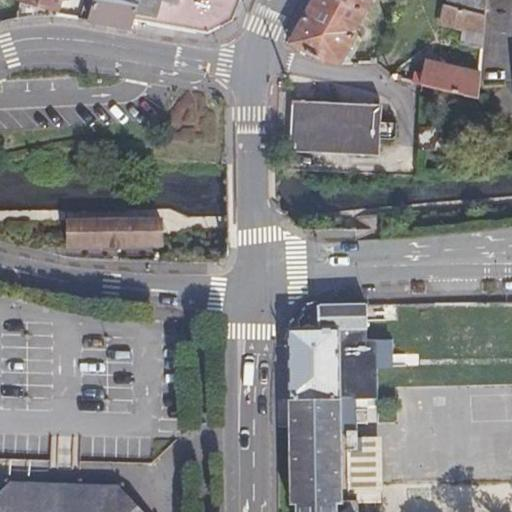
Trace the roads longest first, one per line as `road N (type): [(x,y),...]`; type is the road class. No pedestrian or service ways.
road 1 (secondary): [(252,284),(296,269),(511,263)]
road 2 (residential): [(0,267),(205,294),(252,284)]
road 3 (residential): [(7,46),(97,45),(245,70)]
road 4 (secondary): [(252,284),(254,511)]
road 5 (secondary): [(245,70),(252,284)]
road 6 (residential): [(373,86),(247,59)]
